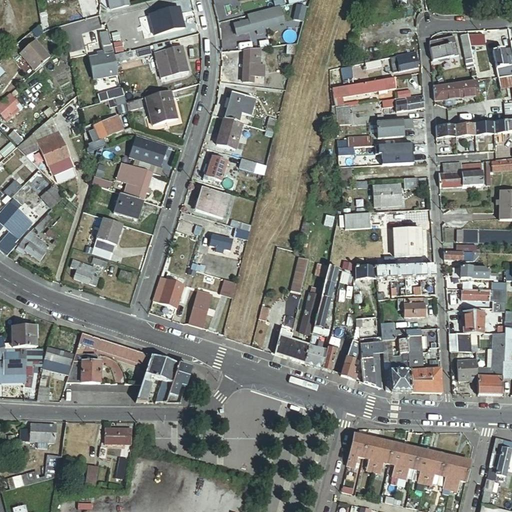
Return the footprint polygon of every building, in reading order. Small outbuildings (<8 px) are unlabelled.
[(109,0),(112,11),(130,6),(128,0),(109,0)] [(263,29),(284,24),(280,8),(262,13),(261,13),(248,16),(250,21),(234,25),(237,36),(257,31),(258,36),(264,34),(263,29)] [(150,16),(154,36),(184,29),(181,17),(177,18),(175,11),(150,16)] [(43,33),(38,28),(32,33),(37,38),(43,33)] [(110,46),(107,33),(100,34),(104,52),(105,58),(101,59),(101,57),(98,57),(90,59),(95,81),(118,75),(119,75),(116,64),(115,56),(112,46),(110,46)] [(119,34),(120,42),(128,41),(126,33),(119,34)] [(474,40),(470,40),(471,48),(474,48),(486,47),(485,35),(474,36),(474,40)] [(470,40),(469,36),(461,37),(467,69),(475,67),(471,48),(470,40)] [(430,42),(431,51),(433,62),(459,57),(455,38),(442,40),(438,41),(430,42)] [(50,58),(36,42),(21,55),(35,71),(50,58)] [(170,42),(153,46),(155,54),(162,52),(169,78),(189,73),(182,47),(172,49),(170,42)] [(291,46),(288,46),(287,55),(295,55),(296,47),(291,46)] [(261,49),(244,51),(243,82),(253,83),(253,77),(264,78),(265,67),(260,67),(261,49)] [(511,77),(511,49),(505,51),(504,50),(494,52),(499,79),(511,77)] [(162,52),(155,54),(161,80),(169,78),(162,52)] [(129,60),(127,53),(115,56),(116,64),(129,60)] [(416,53),(391,58),(394,74),(418,69),(416,53)] [(382,67),(381,61),(366,64),(367,70),(382,67)] [(334,71),(330,72),(333,89),(348,86),(345,69),(342,69),(334,71)] [(505,107),(506,123),(511,122),(511,77),(499,79),(501,88),(511,87),(511,103),(505,105),(505,107)] [(40,79),(29,86),(38,98),(48,91),(40,79)] [(333,91),(336,107),(345,105),(344,99),(379,93),(379,95),(388,94),(388,91),(397,90),(395,79),(375,83),(333,91)] [(481,94),(478,94),(477,85),(433,90),(434,103),(478,98),(481,98),(481,94)] [(125,98),(123,91),(109,94),(110,101),(125,98)] [(395,94),(396,100),(396,104),(397,114),(424,110),(424,96),(412,98),(411,92),(399,94),(395,94)] [(10,95),(0,104),(0,115),(6,123),(22,109),(14,100),(19,96),(16,93),(11,97),(10,95)] [(170,93),(146,99),(153,127),(178,120),(170,93)] [(228,111),(225,120),(238,124),(240,115),(245,98),(232,94),(230,103),(228,111)] [(125,98),(110,101),(108,102),(110,109),(117,107),(120,117),(129,114),(128,113),(126,104),(125,98)] [(240,115),(253,118),(258,101),(245,98),(240,115)] [(143,109),(141,100),(126,104),(128,113),(143,109)] [(350,107),(336,109),(338,127),(352,126),(350,107)] [(494,123),(506,123),(505,107),(483,109),(484,124),(494,123)] [(87,150),(89,154),(104,147),(106,146),(104,139),(124,131),(120,121),(119,122),(117,117),(94,127),(95,130),(89,133),(93,144),(89,146),(90,149),(87,150)] [(58,133),(52,119),(17,149),(26,157),(41,151),(37,143),(58,133)] [(270,119),(266,132),(273,134),(276,121),(270,119)] [(238,124),(225,120),(217,146),(235,151),(243,125),(238,124)] [(413,121),(377,124),(379,140),(404,138),(403,131),(414,130),(413,121)] [(511,134),(511,122),(506,123),(494,123),(495,136),(511,134)] [(494,123),(484,124),(475,125),(476,138),(495,136),(494,123)] [(476,138),(475,125),(456,126),(457,139),(476,138)] [(456,126),(436,128),(437,141),(457,139),(456,126)] [(16,129),(14,132),(23,141),(25,139),(16,129)] [(23,141),(14,132),(9,137),(18,146),(23,141)] [(69,158),(58,133),(37,143),(41,151),(48,167),(69,158)] [(348,139),(348,149),(354,149),(372,148),(371,137),(348,139)] [(131,159),(136,161),(161,169),(168,148),(138,138),(131,159)] [(109,161),(114,163),(117,153),(121,140),(115,143),(109,161)] [(487,144),(488,154),(496,153),(495,144),(487,144)] [(412,158),(411,154),(413,154),(415,154),(414,145),(375,147),(376,156),(381,156),(382,167),(413,165),(413,158),(412,158)] [(89,154),(88,154),(100,158),(104,147),(89,154)] [(348,149),(338,150),(340,170),(355,169),(354,149),(348,149)] [(48,167),(52,177),(74,168),(69,158),(48,167)] [(228,163),(212,158),(207,177),(206,179),(215,181),(222,183),(228,163)] [(262,166),(242,160),(239,170),(252,173),(259,175),(262,166)] [(136,161),(133,169),(152,175),(160,177),(163,169),(161,169),(136,161)] [(493,173),(511,171),(511,161),(492,163),(493,173)] [(439,175),(440,189),(483,187),(482,165),(463,166),(462,164),(443,165),(443,175),(439,175)] [(147,190),(152,175),(133,169),(125,194),(144,200),(146,194),(149,195),(151,191),(147,190)] [(250,180),(252,173),(239,170),(237,177),(250,180)] [(355,171),(355,182),(365,181),(364,170),(355,171)] [(355,182),(355,171),(343,171),(343,183),(355,182)] [(96,179),(93,186),(109,192),(112,184),(96,179)] [(23,189),(17,195),(22,200),(24,202),(32,194),(39,187),(33,180),(23,189)] [(418,180),(404,180),(405,190),(418,189),(418,180)] [(12,200),(14,198),(17,195),(23,189),(17,183),(6,193),(12,200)] [(401,186),(373,188),(375,209),(403,207),(401,186)] [(49,208),(52,211),(65,198),(54,187),(38,202),(42,207),(45,204),(49,208)] [(229,199),(203,191),(196,212),(223,220),(229,199)] [(511,192),(500,192),(500,222),(511,221),(511,192)] [(143,202),(121,195),(115,215),(137,222),(143,202)] [(14,201),(0,216),(0,225),(14,238),(12,240),(16,244),(24,236),(22,234),(30,226),(24,220),(25,219),(17,212),(21,207),(14,201)] [(371,230),(370,214),(347,215),(348,231),(371,230)] [(38,226),(34,230),(39,235),(50,224),(45,219),(38,226)] [(122,226),(103,220),(96,241),(94,248),(113,254),(115,247),(122,226)] [(248,233),(250,233),(251,227),(228,220),(226,226),(236,229),(248,233)] [(226,226),(216,223),(210,248),(231,253),(233,243),(236,229),(226,226)] [(303,223),(301,233),(308,235),(310,225),(303,223)] [(248,233),(236,229),(233,243),(245,246),(248,233)] [(421,231),(394,232),(395,258),(422,257),(421,231)] [(30,234),(24,241),(16,251),(22,255),(24,252),(40,263),(50,249),(30,234)] [(457,246),(457,254),(477,254),(477,247),(457,246)] [(231,253),(210,248),(209,254),(229,259),(231,253)] [(196,273),(199,273),(205,255),(198,253),(192,271),(196,273)] [(457,254),(444,253),(445,262),(481,262),(481,254),(477,254),(457,254)] [(292,290),(291,293),(301,296),(310,261),(300,258),(296,274),(294,281),(292,290)] [(108,264),(94,259),(92,265),(106,269),(108,264)] [(96,269),(73,262),(70,269),(77,271),(74,281),(98,288),(101,280),(94,277),(96,269)] [(421,278),(435,277),(434,267),(420,268),(421,278)] [(337,277),(339,271),(329,268),(325,283),(335,286),(337,277)] [(406,279),(405,268),(391,269),(391,279),(406,279)] [(421,278),(420,268),(405,268),(406,279),(421,278)] [(391,279),(391,269),(375,270),(376,280),(391,279)] [(376,280),(375,270),(356,271),(356,277),(357,281),(376,280)] [(489,271),(460,270),(460,280),(489,281),(489,271)] [(291,280),(294,281),(296,274),(285,271),(278,300),(286,301),(291,280)] [(133,275),(121,272),(118,279),(130,283),(133,275)] [(224,281),(220,295),(233,299),(237,284),(224,281)] [(335,286),(325,283),(321,298),(331,301),(335,286)] [(163,292),(158,291),(154,303),(177,310),(182,293),(176,291),(165,288),(163,292)] [(312,290),(310,296),(320,298),(322,292),(312,290)] [(505,314),(506,292),(462,291),(462,302),(489,303),(489,314),(505,314)] [(198,292),(188,325),(203,329),(213,297),(198,292)] [(320,298),(310,296),(300,334),(311,337),(320,298)] [(331,301),(321,298),(314,328),(324,331),(331,301)] [(424,306),(428,306),(427,300),(398,301),(399,312),(405,311),(405,319),(425,318),(424,306)] [(262,308),(259,320),(266,322),(269,310),(262,308)] [(485,313),(463,313),(464,335),(476,335),(484,335),(485,313)] [(407,340),(406,331),(395,331),(394,324),(381,326),(382,338),(382,343),(407,340)] [(324,331),(314,328),(312,334),(328,338),(329,332),(324,331)] [(26,349),(37,349),(36,329),(32,329),(12,330),(13,345),(4,345),(5,351),(26,349)] [(511,329),(505,329),(504,335),(503,363),(511,363),(511,329)] [(287,333),(281,331),(275,356),(304,365),(309,346),(291,341),(292,336),(286,334),(287,333)] [(431,370),(424,370),(422,331),(406,331),(407,340),(409,354),(409,363),(412,394),(443,395),(441,369),(439,369),(439,362),(431,362),(431,370)] [(151,358),(82,335),(79,345),(148,367),(151,358)] [(464,335),(457,335),(458,353),(477,354),(476,335),(464,335)] [(503,363),(504,335),(490,335),(489,368),(478,369),(478,381),(478,396),(502,397),(503,380),(503,363)] [(312,336),(309,346),(304,365),(320,370),(322,371),(327,352),(324,351),(322,350),(323,344),(320,343),(321,339),(312,336)] [(353,343),(347,359),(341,377),(353,381),(356,370),(354,369),(356,362),(358,354),(357,338),(355,337),(353,343)] [(383,356),(382,343),(382,338),(378,338),(359,341),(359,345),(361,362),(379,360),(379,356),(383,356)] [(409,354),(407,340),(382,343),(383,356),(387,392),(389,392),(387,372),(391,372),(392,393),(412,394),(409,363),(403,363),(402,360),(398,360),(397,354),(393,354),(393,348),(400,348),(400,355),(409,354)] [(84,351),(78,349),(76,356),(66,385),(101,386),(101,365),(97,364),(97,357),(82,356),(84,351)] [(322,371),(331,374),(337,352),(328,349),(327,352),(322,371)] [(73,357),(48,350),(45,361),(47,362),(45,370),(57,374),(55,380),(65,384),(73,357)] [(42,368),(42,351),(28,351),(27,371),(32,371),(32,368),(42,368)] [(26,357),(26,352),(5,352),(5,366),(9,366),(9,372),(16,372),(16,366),(21,366),(21,358),(26,357)] [(9,366),(5,366),(5,384),(25,383),(26,357),(21,358),(21,366),(16,366),(16,372),(9,372),(9,366)] [(179,366),(151,358),(148,367),(142,387),(137,404),(148,404),(153,386),(150,385),(151,379),(163,383),(173,386),(179,366)] [(382,390),(379,360),(361,362),(363,384),(382,390)] [(478,369),(477,361),(458,362),(459,382),(478,381),(478,369)] [(511,380),(511,363),(503,363),(503,380),(511,380)] [(170,394),(170,395),(178,398),(181,388),(186,389),(191,371),(179,366),(173,386),(170,394)] [(41,381),(38,402),(54,403),(54,393),(52,393),(51,393),(50,393),(50,389),(46,388),(47,382),(41,381)] [(170,395),(170,394),(173,386),(163,383),(161,391),(157,404),(167,404),(170,395)] [(56,427),(31,426),(30,431),(25,431),(25,437),(21,437),(21,443),(56,444),(56,427)] [(129,431),(107,431),(107,445),(125,446),(126,442),(129,441),(129,431)] [(356,437),(348,467),(355,469),(358,459),(363,460),(368,440),(356,437)] [(381,443),(368,440),(363,460),(370,462),(368,472),(374,473),(381,443)] [(500,442),(493,440),(491,449),(498,450),(499,447),(500,442)] [(394,446),(381,443),(374,473),(381,475),(383,465),(390,466),(394,446)] [(407,449),(394,446),(390,466),(396,468),(393,478),(400,479),(407,449)] [(420,452),(407,449),(400,479),(398,488),(404,489),(409,471),(415,472),(420,452)] [(498,450),(491,449),(483,481),(490,482),(492,476),(498,450)] [(502,479),(504,469),(508,470),(509,465),(505,464),(508,453),(498,450),(492,476),(502,479)] [(433,455),(420,452),(415,472),(421,474),(417,492),(424,494),(426,486),(433,455)] [(445,458),(433,455),(426,486),(432,487),(434,477),(441,478),(445,458)] [(48,458),(46,470),(35,473),(38,484),(44,482),(58,479),(61,460),(48,458)] [(458,461),(445,458),(441,478),(447,480),(445,490),(443,496),(450,497),(451,492),(458,461)] [(127,481),(130,462),(123,461),(119,480),(127,481)] [(470,464),(458,461),(451,492),(457,493),(460,483),(466,484),(470,464)] [(91,467),(82,466),(79,485),(88,486),(91,467)] [(21,477),(24,488),(38,484),(35,473),(21,477)] [(2,482),(5,493),(24,488),(21,477),(2,482)] [(434,477),(432,487),(445,490),(447,480),(441,478),(434,477)] [(490,482),(483,481),(481,493),(488,494),(490,482)] [(483,511),(488,494),(481,493),(476,511),(483,511)]
